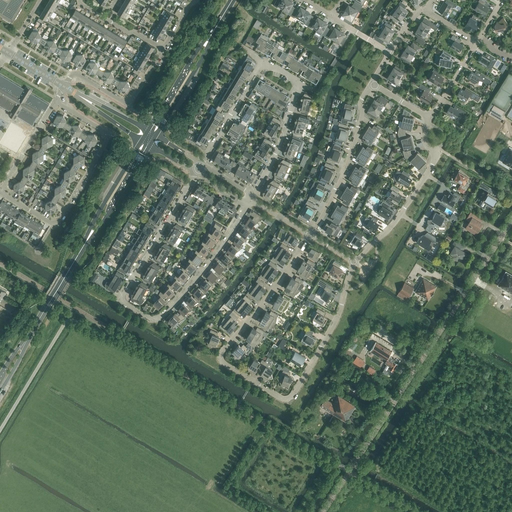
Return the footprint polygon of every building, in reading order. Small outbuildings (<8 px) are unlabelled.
[(0,0),(0,14),(3,16),(2,18),(10,23),(11,21),(13,22),(22,7),(20,6),(23,0),(0,0)] [(134,4),(127,0),(125,0),(123,4),(131,8),(134,4)] [(283,9),(288,0),(281,0),(281,1),(279,0),(276,0),(273,5),(277,8),(278,6),(283,9)] [(291,7),(293,3),(288,0),(283,9),(288,11),(286,13),(290,16),(295,9),(291,7)] [(364,4),(363,4),(365,0),(355,0),(357,0),(354,4),(361,8),(364,4)] [(444,2),(439,11),(446,15),(451,6),(454,8),(456,4),(449,0),(446,0),(445,2),(444,2)] [(486,2),(484,1),(482,0),(479,0),(478,2),(479,2),(475,9),(484,15),(488,8),(484,5),(486,2)] [(408,11),(404,8),(406,5),(400,1),(398,4),(398,5),(395,9),(404,16),(407,13),(406,13),(408,11)] [(45,7),(53,12),(56,7),(48,2),(45,7)] [(131,8),(123,4),(120,8),(128,13),(131,8)] [(359,12),(361,8),(354,4),(352,8),(348,5),(345,10),(356,17),(359,12)] [(53,12),(45,7),(43,12),(50,16),(53,12)] [(300,7),(298,11),(295,9),(290,16),(294,18),(295,16),(300,19),(305,10),(300,7)] [(117,13),(125,18),(128,13),(120,8),(117,13)] [(390,13),(391,14),(389,17),(394,21),(396,18),(400,21),(402,19),(404,16),(395,9),(394,8),(390,13)] [(75,10),(71,18),(76,20),(80,13),(75,10)] [(310,13),(305,10),(300,19),(305,22),(304,24),(308,26),(312,19),(313,17),(309,15),(310,13)] [(351,25),(353,21),(356,17),(345,10),(342,15),(346,17),(344,21),(351,25)] [(174,15),(166,11),(163,16),(171,20),(174,15)] [(40,17),(47,21),(50,16),(43,12),(40,17)] [(80,23),(85,15),(80,13),(76,20),(80,23)] [(85,26),(90,18),(85,15),(80,23),(85,26)] [(161,20),(168,25),(171,20),(163,16),(161,20)] [(476,26),(477,27),(481,21),(473,16),(471,19),(470,18),(464,27),(469,30),(469,29),(473,31),(476,26)] [(90,29),(94,21),(90,18),(85,26),(90,29)] [(318,18),(315,21),(312,19),(308,26),(311,28),(313,27),(317,29),(323,21),(318,18)] [(505,27),(508,26),(507,23),(503,18),(500,20),(499,23),(497,22),(494,26),(496,31),(498,31),(499,31),(501,32),(503,30),(503,29),(505,28),(505,27)] [(168,25),(161,20),(158,25),(165,29),(168,25)] [(94,32),(99,24),(94,21),(90,29),(94,32)] [(317,29),(316,32),(320,35),(321,34),(325,36),(329,30),(325,27),(328,24),(323,21),(317,29)] [(438,27),(428,21),(426,24),(422,22),(421,24),(420,24),(418,27),(428,33),(431,28),(436,31),(438,27)] [(394,31),(390,29),(392,26),(386,22),(384,25),(384,26),(381,31),(391,37),(393,33),(394,31)] [(99,24),(94,32),(99,34),(103,27),(99,24)] [(165,29),(158,25),(155,29),(163,34),(165,29)] [(103,27),(99,34),(103,37),(108,29),(103,27)] [(428,33),(418,27),(416,30),(417,30),(415,32),(417,33),(416,35),(418,37),(418,38),(416,41),(423,45),(425,42),(424,41),(425,38),(428,33)] [(329,39),(330,37),(334,40),(340,31),(335,28),(332,32),(329,30),(325,36),(329,39)] [(108,29),(103,37),(108,40),(113,32),(108,29)] [(152,34),(160,39),(163,34),(155,29),(152,34)] [(29,36),(32,42),(38,31),(32,31),(29,36)] [(41,37),(38,31),(32,42),(38,42),(39,42),(41,37)] [(338,44),(342,47),(346,40),(342,38),(345,34),(340,31),(334,40),(339,43),(338,44)] [(378,36),(376,34),(374,35),(372,38),(381,43),(383,39),(388,42),(389,40),(391,37),(381,31),(378,36)] [(113,32),(108,40),(113,43),(117,35),(113,32)] [(261,51),(262,51),(267,41),(269,38),(264,35),(261,34),(258,40),(260,41),(257,47),(256,47),(262,50),(261,51)] [(117,35),(113,43),(117,46),(122,38),(117,35)] [(459,52),(463,46),(457,42),(459,39),(453,35),(451,39),(454,41),(451,47),(459,52)] [(48,40),(41,37),(39,42),(45,45),(48,40)] [(122,49),(127,41),(122,38),(117,46),(122,49)] [(54,41),(48,40),(45,45),(44,46),(48,51),(54,41)] [(57,46),(54,41),(48,51),(54,51),(57,46)] [(267,41),(262,51),(267,54),(267,53),(271,48),(273,49),(276,44),(277,43),(274,42),(272,41),(267,41)] [(155,47),(147,43),(144,48),(152,52),(155,47)] [(279,46),(276,44),(273,49),(276,51),(272,56),(277,60),(283,51),(278,47),(279,46)] [(406,47),(404,50),(414,56),(417,51),(419,52),(421,48),(417,45),(416,46),(414,45),(412,47),(408,45),(407,47),(406,47)] [(63,50),(57,46),(54,51),(60,55),(63,50)] [(141,52),(149,57),(152,52),(144,48),(141,52)] [(69,50),(63,50),(60,55),(63,61),(69,50)] [(72,55),(69,50),(63,61),(69,61),(72,55)] [(402,53),(403,53),(401,55),(406,58),(404,61),(410,64),(411,61),(414,56),(404,50),(402,53)] [(446,67),(450,68),(451,67),(452,60),(450,60),(452,55),(443,50),(439,56),(440,57),(439,64),(446,66),(446,67)] [(289,52),(288,54),(283,51),(277,60),(283,63),(286,57),(288,59),(292,53),(289,52)] [(149,57),(141,52),(138,57),(146,62),(149,57)] [(293,57),(294,55),(292,53),(288,59),(291,60),(288,66),(287,66),(292,69),(298,60),(293,57)] [(73,60),(76,65),(83,55),(76,54),(73,60)] [(482,54),(478,61),(482,63),(481,65),(485,67),(486,66),(490,68),(494,62),(495,63),(497,60),(491,56),(489,59),(482,54)] [(86,60),(83,55),(76,65),(83,65),(86,67),(89,62),(88,60),(86,60)] [(146,62),(138,57),(135,61),(143,66),(146,62)] [(252,61),(247,57),(242,66),(249,70),(252,72),(254,70),(249,66),(252,61)] [(307,62),(304,61),(303,63),(298,60),(292,69),(293,70),(293,69),(298,72),(301,66),(304,68),(307,63),(307,62)] [(132,66),(140,71),(143,66),(135,61),(132,66)] [(96,62),(89,62),(86,67),(89,73),(96,62)] [(95,73),(96,73),(99,68),(96,62),(89,73),(95,73)] [(308,79),(315,67),(310,64),(310,63),(307,62),(307,63),(304,68),(306,69),(303,75),(308,78),(307,79),(308,79)] [(246,76),(247,76),(248,76),(246,75),(249,70),(242,66),(239,70),(246,75),(246,76)] [(320,70),(315,67),(308,79),(308,78),(313,82),(314,81),(313,81),(317,76),(320,77),(321,75),(323,77),(326,72),(321,69),(320,70)] [(96,73),(102,76),(105,71),(99,68),(96,73)] [(405,71),(400,68),(398,71),(394,68),(393,70),(392,70),(390,73),(400,79),(403,74),(404,74),(405,71)] [(443,78),(440,76),(442,73),(434,68),(432,72),(433,72),(429,79),(439,86),(443,78)] [(243,80),(244,81),(245,80),(244,79),(246,76),(246,75),(239,70),(236,75),(244,80),(243,80)] [(102,77),(105,82),(111,72),(105,71),(102,76),(102,77)] [(111,82),(114,77),(111,72),(105,82),(111,82)] [(471,72),(467,78),(472,81),(471,82),(475,84),(475,83),(476,83),(479,79),(483,81),(484,79),(489,83),(491,80),(480,73),(479,76),(471,72)] [(388,76),(389,77),(387,79),(392,81),(390,84),(396,87),(398,84),(397,84),(400,79),(390,73),(388,76)] [(49,104),(36,96),(31,93),(33,90),(26,86),(24,89),(0,74),(0,105),(10,112),(9,115),(15,119),(17,116),(32,125),(42,109),(45,111),(49,104)] [(240,85),(241,86),(242,85),(241,84),(243,80),(244,80),(236,75),(233,80),(241,84),(240,85)] [(111,82),(117,86),(120,81),(114,77),(111,82)] [(238,89),(240,85),(241,84),(233,80),(231,78),(228,83),(230,84),(238,89),(239,90),(239,89),(238,89)] [(117,86),(120,92),(127,81),(120,81),(117,86)] [(126,92),(129,87),(130,87),(127,81),(120,92),(126,92)] [(261,95),(262,93),(268,84),(262,81),(263,81),(260,85),(257,84),(253,90),(261,95)] [(235,94),(236,95),(236,94),(235,93),(238,89),(230,84),(228,89),(235,93),(235,94)] [(273,85),(272,87),(268,84),(262,93),(267,96),(273,87),(274,86),(273,85)] [(433,96),(428,93),(430,89),(421,84),(419,87),(424,90),(419,98),(428,104),(433,96)] [(278,90),(279,89),(278,88),(277,89),(273,87),(267,96),(272,99),(277,90),(278,90)] [(232,99),(233,99),(234,99),(232,98),(235,94),(235,93),(228,89),(226,88),(223,92),(232,98),(232,99)] [(458,94),(457,95),(461,98),(460,99),(464,101),(465,100),(466,101),(468,96),(472,99),(473,97),(478,100),(480,97),(470,91),(468,94),(461,89),(460,90),(459,90),(457,93),(458,94)] [(282,92),(283,91),(282,91),(281,92),(278,90),(277,90),(272,99),(276,101),(282,92)] [(231,103),(230,102),(232,99),(232,98),(223,92),(220,97),(230,103),(231,103)] [(282,92),(276,101),(275,103),(280,106),(279,108),(282,110),(285,112),(287,104),(286,103),(287,102),(284,100),(287,96),(282,92)] [(301,99),(301,100),(301,103),(310,105),(312,99),(312,95),(305,93),(304,94),(305,94),(304,97),(302,97),(301,97),(301,98),(300,98),(300,99),(301,99)] [(373,102),(371,105),(381,111),(384,106),(385,106),(388,100),(381,96),(377,101),(374,100),(373,102)] [(233,105),(231,103),(230,103),(220,97),(215,105),(217,106),(222,110),(226,104),(231,107),(233,105)] [(353,105),(344,102),(344,101),(338,99),(337,102),(344,103),(342,112),(354,115),(355,110),(354,110),(354,108),(353,108),(353,105)] [(246,103),(242,108),(252,114),(255,109),(257,111),(259,108),(252,103),(250,106),(246,103)] [(309,111),(310,105),(301,103),(300,106),(299,106),(299,107),(298,107),(298,108),(299,108),(299,109),(301,109),(301,110),(302,110),(301,113),(300,113),(308,115),(309,111)] [(369,108),(368,110),(372,113),(371,116),(376,119),(378,116),(381,111),(371,105),(369,108)] [(506,112),(494,105),(489,113),(501,120),(506,112)] [(209,112),(212,114),(212,115),(220,119),(223,121),(224,119),(219,115),(222,110),(217,106),(215,109),(212,107),(209,112)] [(450,106),(446,113),(451,115),(450,117),(454,119),(454,118),(455,118),(458,114),(461,116),(462,114),(464,115),(465,112),(459,108),(458,111),(450,106)] [(242,109),(239,114),(244,116),(242,119),(249,123),(253,115),(252,114),(242,108),(242,109)] [(410,113),(404,109),(402,116),(404,116),(402,122),(413,124),(414,120),(413,119),(414,118),(409,117),(409,113),(410,113)] [(352,120),(352,119),(354,115),(342,112),(339,121),(346,122),(347,119),(352,120)] [(54,121),(57,126),(63,116),(57,115),(54,121)] [(217,125),(218,124),(217,124),(220,119),(212,115),(209,119),(217,124),(216,125),(217,125)] [(57,126),(63,126),(66,121),(63,116),(57,126)] [(308,123),(309,119),(299,116),(300,117),(299,120),(298,119),(298,120),(296,119),(296,120),(295,120),(295,121),(295,122),(296,122),(295,125),(304,128),(304,127),(307,128),(309,124),(308,123)] [(280,126),(280,125),(278,125),(279,124),(278,124),(280,121),(281,121),(274,117),(272,120),(270,123),(269,125),(277,130),(278,128),(279,128),(280,127),(280,126)] [(214,129),(215,130),(215,129),(214,128),(216,125),(217,124),(209,119),(206,124),(214,128),(214,129)] [(63,126),(69,130),(72,125),(66,121),(63,126)] [(211,134),(212,135),(212,134),(211,133),(214,129),(214,128),(206,124),(204,122),(201,127),(211,133),(211,134)] [(230,127),(240,133),(242,130),(244,131),(247,126),(240,122),(238,125),(234,123),(234,122),(231,127),(230,127)] [(406,129),(411,130),(411,129),(413,124),(402,122),(401,127),(399,127),(398,133),(404,133),(406,129)] [(348,136),(349,131),(349,129),(344,128),(345,125),(339,123),(338,126),(340,127),(338,132),(338,133),(348,136)] [(27,134),(22,131),(22,130),(22,131),(17,128),(17,127),(12,124),(11,124),(12,125),(9,129),(8,129),(9,130),(6,134),(6,133),(6,134),(4,138),(3,138),(0,143),(0,144),(0,143),(5,146),(5,147),(6,147),(11,150),(10,150),(11,150),(16,153),(16,152),(19,148),(21,144),(22,144),(22,143),(24,139),(27,134),(28,134),(27,134)] [(69,130),(72,136),(79,125),(73,125),(72,125),(69,130)] [(72,136),(79,136),(82,131),(82,130),(79,125),(72,136)] [(267,128),(265,131),(263,134),(270,138),(270,137),(271,135),(272,135),(274,135),(274,136),(275,136),(275,135),(276,135),(276,134),(275,134),(275,133),(277,130),(269,125),(267,128)] [(294,135),(293,135),(301,138),(302,134),(304,128),(295,125),(294,128),(293,128),(292,129),(292,130),(293,131),(294,131),(294,132),(295,132),(294,135)] [(381,129),(382,127),(377,125),(376,126),(374,129),(369,126),(369,127),(368,127),(365,131),(375,136),(376,137),(381,129)] [(206,137),(209,139),(210,138),(209,137),(211,134),(211,133),(201,127),(198,132),(201,133),(206,136),(206,137)] [(242,135),(240,133),(230,127),(230,128),(227,133),(228,133),(233,137),(230,142),(235,145),(239,139),(239,140),(242,135)] [(79,136),(85,140),(88,135),(82,131),(79,136)] [(371,146),(376,137),(375,136),(365,131),(363,135),(364,135),(363,137),(367,139),(366,142),(371,146)] [(334,141),(340,143),(341,140),(346,141),(346,140),(347,140),(348,136),(338,133),(338,132),(336,132),(334,141)] [(187,133),(184,137),(190,141),(193,136),(187,133)] [(202,144),(206,137),(206,136),(201,133),(196,142),(201,145),(200,146),(205,150),(206,150),(205,149),(207,147),(202,144)] [(413,142),(412,137),(411,137),(411,136),(406,138),(404,133),(398,133),(399,140),(401,139),(403,145),(413,142)] [(85,140),(88,145),(94,134),(88,134),(88,135),(85,140)] [(97,140),(94,134),(88,145),(94,145),(97,140)] [(48,135),(42,138),(53,144),(53,138),(48,135)] [(288,144),(287,147),(296,150),(299,152),(303,140),(293,137),(291,142),(289,141),(288,141),(288,142),(287,142),(287,143),(288,143),(288,144)] [(42,144),(47,147),(53,144),(42,138),(42,144)] [(272,142),(265,138),(263,141),(261,144),(262,144),(260,147),(268,152),(270,149),(271,149),(272,148),(272,147),(271,147),(271,146),(270,146),(270,145),(269,145),(271,142),(272,142)] [(409,149),(414,148),(414,147),(414,146),(413,142),(403,145),(404,150),(403,151),(405,157),(410,154),(409,149)] [(339,145),(333,143),(330,152),(342,156),(343,152),(342,152),(343,150),(338,148),(339,145)] [(42,144),(39,150),(44,154),(47,147),(42,144)] [(267,154),(266,154),(268,152),(260,147),(258,145),(255,149),(255,150),(256,152),(255,155),(262,159),(261,159),(263,156),(264,156),(265,157),(266,157),(267,156),(267,155),(267,154)] [(284,151),(284,152),(285,152),(286,153),(287,154),(285,157),(285,156),(285,157),(292,160),(293,156),(296,150),(287,147),(286,150),(285,150),(284,150),(284,151)] [(369,147),(368,149),(363,147),(362,148),(359,152),(370,158),(375,150),(369,147)] [(511,148),(510,148),(503,161),(511,166),(511,148)] [(44,154),(39,150),(38,150),(33,153),(43,160),(44,154)] [(216,162),(219,164),(224,156),(221,154),(218,152),(216,150),(212,157),(215,158),(214,159),(215,159),(214,161),(214,162),(215,162),(215,163),(215,162),(216,162)] [(340,161),(342,156),(330,152),(326,161),(334,164),(334,163),(335,164),(336,161),(339,162),(339,160),(340,161)] [(357,156),(357,157),(361,160),(359,163),(365,166),(370,158),(359,152),(357,156)] [(38,163),(43,160),(33,153),(33,160),(38,163)] [(409,162),(411,161),(415,165),(422,157),(419,154),(418,154),(417,153),(414,157),(410,154),(405,157),(409,162)] [(84,163),(85,157),(79,154),(74,157),(84,163)] [(304,155),(300,165),(304,167),(308,156),(304,155)] [(224,156),(219,164),(224,167),(229,158),(224,156)] [(74,163),(79,166),(84,163),(74,157),(74,163)] [(426,168),(426,169),(422,166),(426,162),(425,161),(425,160),(422,157),(415,165),(419,169),(418,170),(423,175),(426,168)] [(234,162),(232,160),(229,158),(224,167),(227,168),(227,169),(226,169),(227,169),(227,170),(228,170),(229,170),(230,168),(230,169),(231,168),(233,169),(233,170),(237,163),(234,162)] [(291,167),(292,164),(283,159),(283,160),(284,160),(282,163),(281,163),(280,162),(279,162),(279,163),(278,163),(278,164),(279,165),(277,168),(286,172),(289,166),(291,167)] [(33,160),(29,166),(34,169),(38,163),(33,160)] [(246,166),(238,161),(237,163),(233,170),(236,171),(235,172),(236,172),(235,173),(235,174),(235,175),(236,175),(237,175),(240,176),(245,168),(246,166)] [(75,172),(79,166),(74,163),(70,169),(75,172)] [(334,177),(335,172),(335,171),(330,168),(332,165),(326,163),(322,171),(334,177)] [(34,169),(29,166),(23,169),(34,175),(34,169)] [(355,168),(352,172),(363,178),(368,170),(362,167),(360,170),(356,167),(355,168)] [(245,168),(240,176),(245,179),(250,171),(245,168)] [(274,173),(275,173),(276,174),(277,175),(275,178),(275,177),(274,177),(282,181),(283,178),(286,172),(277,168),(276,171),(275,171),(274,171),(274,172),(274,173)] [(23,169),(23,175),(24,175),(29,178),(34,175),(23,169)] [(75,173),(75,172),(70,169),(65,172),(75,179),(75,173)] [(161,174),(169,179),(171,180),(173,176),(162,170),(161,169),(160,169),(160,170),(159,170),(156,176),(159,178),(161,174)] [(408,178),(408,177),(410,174),(403,170),(401,173),(398,171),(393,179),(407,187),(411,181),(408,178)] [(464,175),(459,170),(457,174),(457,175),(457,176),(456,176),(455,178),(455,179),(462,183),(458,190),(464,193),(468,187),(464,184),(466,181),(467,182),(469,179),(468,178),(464,175)] [(253,173),(250,171),(245,179),(248,181),(248,182),(248,183),(249,183),(250,183),(250,182),(251,181),(252,181),(254,182),(254,183),(258,176),(256,174),(253,173)] [(331,181),(334,177),(322,171),(318,180),(324,183),(325,180),(330,182),(331,181)] [(64,179),(69,182),(70,182),(75,179),(65,172),(64,179)] [(350,176),(349,177),(354,180),(352,183),(358,186),(363,178),(352,172),(350,176)] [(24,175),(20,181),(25,184),(29,178),(24,175)] [(166,184),(169,186),(177,190),(179,188),(180,188),(180,187),(181,187),(181,186),(180,186),(180,185),(179,185),(181,181),(173,176),(171,180),(169,179),(166,184)] [(65,188),(69,182),(64,179),(61,185),(65,188)] [(268,185),(266,188),(275,193),(278,188),(278,187),(280,184),(273,180),(273,181),(272,184),(271,183),(271,184),(269,183),(268,183),(268,184),(267,184),(267,185),(268,185)] [(25,184),(20,181),(14,184),(25,191),(25,184)] [(314,181),(310,189),(313,190),(316,192),(324,196),(326,192),(325,192),(326,190),(321,188),(323,185),(317,182),(314,181)] [(14,184),(14,191),(19,194),(25,191),(14,184)] [(66,188),(65,188),(61,185),(55,188),(66,194),(66,188)] [(191,192),(192,192),(193,193),(196,195),(199,196),(204,188),(201,187),(201,186),(201,185),(200,185),(199,185),(198,187),(195,185),(191,192)] [(400,190),(392,185),(389,191),(391,192),(385,201),(392,205),(394,202),(397,204),(398,203),(400,200),(399,200),(402,196),(398,193),(400,190)] [(177,190),(169,186),(166,190),(174,195),(177,190)] [(346,187),(343,191),(353,197),(356,192),(357,193),(359,190),(354,186),(352,189),(347,186),(346,187)] [(479,204),(478,205),(484,209),(487,204),(492,207),(494,203),(493,203),(495,201),(496,201),(498,198),(494,196),(496,193),(495,192),(493,191),(493,190),(489,187),(487,191),(488,192),(482,201),(482,200),(479,204)] [(55,188),(55,192),(55,194),(60,197),(66,194),(55,188)] [(204,188),(199,196),(204,199),(209,191),(204,188)] [(263,192),(263,193),(265,194),(264,194),(265,195),(263,198),(263,197),(269,202),(271,199),(275,193),(266,188),(265,191),(264,191),(263,191),(263,192)] [(174,195),(166,190),(164,194),(172,199),(174,195)] [(313,190),(308,199),(314,202),(316,199),(320,201),(321,200),(322,200),(324,196),(316,192),(313,190)] [(212,193),(209,191),(204,199),(207,201),(206,201),(209,203),(212,204),(216,197),(213,196),(214,194),(214,193),(213,193),(213,192),(212,192),(212,193)] [(343,191),(343,192),(341,195),(342,196),(341,197),(345,200),(344,202),(349,206),(351,203),(350,202),(353,197),(343,191)] [(451,207),(455,201),(456,202),(460,196),(454,193),(453,195),(449,192),(447,196),(444,195),(441,201),(451,207)] [(55,194),(51,200),(56,203),(60,197),(55,194)] [(172,199),(164,194),(161,199),(169,204),(172,199)] [(220,198),(219,199),(216,197),(212,204),(214,206),(217,208),(217,207),(220,209),(225,201),(222,199),(222,198),(221,197),(220,198)] [(169,204),(161,199),(158,203),(166,208),(169,204)] [(51,200),(46,203),(56,210),(56,204),(56,203),(51,200)] [(225,201),(220,209),(225,212),(230,204),(225,201)] [(315,211),(316,210),(311,207),(313,204),(307,201),(303,209),(304,210),(314,215),(316,211),(315,211)] [(391,214),(391,213),(392,211),(388,209),(390,205),(383,201),(381,205),(380,204),(376,210),(378,212),(377,213),(387,219),(388,217),(389,217),(391,214)] [(46,203),(46,210),(51,213),(56,210),(46,203)] [(166,208),(158,203),(156,207),(164,212),(166,208)] [(440,203),(437,208),(443,212),(446,207),(440,203)] [(7,204),(2,211),(7,214),(11,207),(7,204)] [(233,206),(230,204),(225,212),(228,214),(230,216),(233,217),(237,210),(234,208),(235,207),(235,206),(234,205),(233,205),(233,206)] [(183,210),(182,213),(190,218),(193,212),(195,209),(188,205),(186,208),(185,208),(184,207),(183,208),(183,209),(183,210)] [(337,206),(334,210),(345,216),(350,208),(344,205),(342,208),(338,205),(337,206)] [(11,207),(7,214),(11,217),(16,209),(11,207)] [(164,212),(156,207),(153,212),(161,217),(164,212)] [(16,209),(11,217),(16,220),(20,212),(16,209)] [(304,210),(303,209),(298,217),(303,220),(305,217),(310,220),(310,219),(311,219),(314,215),(304,210)] [(246,219),(243,223),(248,226),(251,228),(263,217),(251,210),(249,214),(254,217),(252,219),(249,217),(248,220),(246,219)] [(332,214),(331,216),(336,218),(334,221),(340,225),(345,216),(334,210),(332,214)] [(20,212),(16,220),(14,222),(19,225),(25,215),(20,212)] [(151,214),(148,220),(155,224),(157,221),(158,222),(159,222),(160,221),(160,220),(159,220),(161,217),(153,212),(151,215),(151,214)] [(444,218),(440,215),(440,214),(438,214),(435,212),(433,217),(432,219),(435,220),(433,224),(439,228),(439,227),(445,227),(445,223),(442,221),(444,218)] [(476,234),(482,224),(475,219),(477,216),(471,212),(468,218),(471,220),(468,225),(467,226),(473,230),(472,232),(476,234)] [(178,217),(179,218),(180,218),(178,222),(185,226),(186,223),(187,223),(190,218),(182,213),(180,215),(179,215),(178,215),(178,216),(178,217)] [(25,215),(19,225),(24,228),(25,225),(30,218),(25,215)] [(366,225),(365,227),(374,232),(379,225),(376,223),(378,220),(373,217),(371,220),(366,217),(364,220),(364,222),(364,224),(366,225)] [(30,218),(25,225),(30,228),(34,221),(30,218)] [(34,231),(39,223),(34,221),(30,228),(34,231)] [(219,239),(222,235),(220,234),(221,231),(219,230),(222,225),(216,221),(211,234),(215,236),(214,236),(219,239)] [(147,222),(145,225),(143,227),(144,227),(142,230),(150,235),(152,232),(153,232),(154,232),(154,231),(154,230),(153,230),(152,229),(154,226),(147,222)] [(34,231),(34,232),(33,234),(37,237),(39,234),(41,236),(45,230),(42,228),(44,226),(39,223),(34,231)] [(334,235),(334,234),(336,236),(341,228),(333,223),(331,226),(327,223),(326,224),(322,228),(325,231),(326,230),(334,235)] [(171,229),(172,229),(170,232),(178,237),(182,231),(183,228),(176,224),(174,228),(173,227),(172,227),(171,227),(171,228),(171,229)] [(240,228),(237,232),(242,235),(245,237),(254,229),(251,228),(248,226),(246,228),(244,227),(242,229),(240,228)] [(137,233),(139,235),(147,239),(150,235),(142,230),(139,229),(137,233)] [(167,237),(168,238),(166,241),(173,245),(175,242),(178,237),(170,232),(168,235),(167,234),(167,235),(166,235),(166,236),(167,237)] [(213,248),(216,244),(213,243),(215,240),(213,239),(214,236),(215,236),(211,234),(209,232),(205,242),(205,243),(208,245),(210,246),(213,248)] [(298,239),(287,232),(286,232),(286,233),(285,238),(283,242),(289,245),(291,242),(295,245),(298,239)] [(353,245),(358,247),(358,246),(359,247),(362,241),(361,240),(362,239),(361,238),(363,235),(357,232),(355,235),(355,234),(350,241),(354,243),(353,245)] [(137,239),(145,244),(147,239),(139,235),(137,239)] [(234,237),(231,241),(236,244),(239,246),(245,241),(247,243),(250,241),(248,239),(245,237),(242,235),(240,238),(238,236),(236,238),(234,237)] [(438,239),(431,235),(429,238),(423,235),(418,238),(419,238),(416,242),(421,245),(421,246),(423,247),(424,247),(429,249),(431,246),(432,246),(434,242),(435,243),(436,243),(435,242),(438,239)] [(134,243),(142,248),(145,244),(137,239),(134,243)] [(205,243),(205,242),(203,241),(199,251),(202,254),(204,255),(206,257),(209,253),(207,252),(209,249),(208,249),(210,246),(208,245),(205,243)] [(462,251),(463,249),(461,248),(463,245),(455,241),(452,246),(454,248),(451,253),(454,255),(453,257),(457,259),(458,258),(461,260),(462,258),(463,258),(465,255),(464,254),(465,253),(462,251)] [(132,248),(140,253),(142,248),(134,243),(132,248)] [(160,248),(158,251),(167,256),(170,251),(170,250),(172,248),(165,243),(163,247),(161,246),(160,246),(160,247),(159,247),(159,248),(160,248)] [(288,247),(282,243),(280,246),(276,250),(275,250),(278,252),(286,258),(290,252),(286,250),(288,247)] [(228,246),(225,250),(229,253),(230,253),(233,255),(242,248),(239,246),(236,244),(234,247),(231,245),(230,247),(228,246)] [(312,255),(311,258),(310,258),(317,262),(318,259),(317,258),(320,253),(311,247),(308,253),(312,255)] [(129,252),(137,257),(140,253),(132,248),(129,252)] [(199,251),(196,249),(192,260),(195,262),(199,266),(202,262),(200,260),(202,258),(204,255),(202,254),(199,251)] [(155,256),(157,257),(154,260),(161,265),(163,262),(167,256),(158,251),(157,254),(156,254),(155,254),(155,255),(155,256)] [(126,256),(134,261),(137,257),(129,252),(126,256)] [(272,259),(277,263),(278,263),(277,263),(279,260),(283,263),(286,258),(278,252),(275,257),(274,256),(272,259)] [(221,254),(218,258),(223,262),(226,264),(236,257),(233,255),(230,253),(229,253),(228,255),(225,254),(223,256),(221,254)] [(121,260),(132,266),(134,261),(126,256),(124,255),(121,260)] [(192,274),(195,271),(193,269),(195,267),(193,265),(195,262),(192,260),(190,258),(185,268),(188,271),(192,274)] [(130,269),(132,266),(121,260),(121,259),(120,260),(118,263),(118,264),(120,265),(120,266),(118,269),(125,273),(127,270),(129,271),(130,271),(130,270),(131,270),(131,269),(130,269)] [(309,260),(308,263),(304,260),(300,266),(309,271),(312,266),(313,267),(315,263),(309,260)] [(264,268),(263,267),(263,268),(274,276),(278,270),(274,268),(276,265),(276,266),(276,265),(270,261),(268,264),(264,268)] [(338,268),(340,265),(334,261),(332,265),(333,266),(329,272),(332,274),(331,275),(332,277),(336,279),(337,279),(338,277),(339,278),(340,276),(341,276),(341,275),(342,275),(342,274),(342,273),(343,271),(338,268)] [(220,273),(229,266),(226,264),(223,262),(221,264),(219,262),(217,265),(215,263),(212,267),(216,270),(217,270),(220,273)] [(153,263),(151,266),(150,265),(149,265),(148,265),(148,266),(148,267),(148,268),(147,270),(155,275),(158,270),(160,267),(153,263)] [(185,283),(188,279),(186,277),(188,275),(186,273),(188,271),(185,268),(183,266),(181,269),(180,269),(178,269),(177,270),(177,271),(178,273),(179,273),(179,274),(178,276),(181,279),(185,283)] [(312,273),(309,271),(300,266),(297,271),(301,273),(300,276),(299,276),(305,280),(307,277),(312,273)] [(263,268),(261,274),(259,277),(265,281),(266,281),(265,280),(267,278),(271,281),(274,276),(263,268)] [(143,275),(144,275),(145,276),(143,280),(150,284),(152,281),(155,275),(147,270),(145,273),(144,273),(143,273),(143,274),(143,275)] [(208,271),(205,275),(210,279),(213,281),(222,275),(220,273),(217,270),(216,270),(215,273),(212,271),(210,273),(208,271)] [(123,280),(122,279),(124,275),(117,271),(115,274),(112,280),(120,285),(122,282),(123,282),(124,282),(124,281),(124,280),(123,280)] [(511,294),(511,274),(506,271),(497,285),(511,294)] [(178,291),(181,287),(179,286),(181,283),(179,281),(181,279),(178,276),(176,274),(171,284),(174,287),(178,291)] [(302,284),(304,281),(297,277),(297,278),(296,280),(292,278),(289,283),(297,288),(298,288),(300,290),(301,290),(304,285),(302,284)] [(415,292),(428,300),(437,287),(423,278),(415,292)] [(201,280),(198,284),(203,287),(206,290),(215,283),(213,281),(210,279),(208,281),(205,279),(203,282),(201,280)] [(264,283),(258,279),(256,281),(257,282),(253,287),(262,293),(265,288),(262,285),(263,283),(264,283)] [(106,288),(107,288),(114,293),(116,289),(117,290),(118,290),(119,290),(119,289),(119,288),(118,288),(120,285),(112,280),(110,283),(107,282),(106,283),(105,284),(105,285),(105,286),(105,287),(106,288)] [(136,287),(137,287),(135,290),(143,295),(147,289),(148,286),(142,282),(139,285),(138,285),(138,284),(137,284),(137,285),(136,285),(136,286),(136,287)] [(170,299),(174,296),(172,294),(174,292),(172,289),(174,287),(171,284),(169,282),(163,292),(170,299)] [(287,293),(294,297),(295,294),(300,290),(301,290),(300,290),(298,288),(297,288),(289,283),(285,288),(289,291),(288,294),(287,293)] [(404,283),(397,295),(406,301),(414,288),(404,283)] [(8,290),(0,284),(0,295),(3,297),(8,290)] [(249,291),(246,294),(252,298),(253,298),(252,298),(254,295),(258,298),(262,293),(253,287),(251,285),(250,285),(251,285),(249,291)] [(331,289),(326,286),(324,289),(325,290),(321,296),(325,299),(325,300),(325,301),(325,302),(326,302),(326,303),(327,303),(328,303),(329,302),(330,300),(332,301),(334,296),(331,294),(332,293),(330,292),(331,289)] [(194,288),(191,292),(196,296),(199,298),(208,292),(206,290),(203,287),(201,290),(198,288),(196,290),(194,288)] [(132,295),(133,296),(131,299),(138,303),(139,304),(140,304),(141,304),(142,303),(143,302),(143,301),(144,300),(142,298),(143,295),(135,290),(133,293),(133,292),(132,292),(132,293),(131,293),(131,294),(132,294),(132,295)] [(159,311),(165,305),(163,303),(165,301),(163,299),(165,296),(160,291),(155,301),(155,302),(154,303),(158,307),(157,308),(159,311)] [(288,307),(289,301),(291,298),(285,294),(285,295),(284,297),(279,295),(276,300),(288,307)] [(187,296),(184,300),(188,304),(191,306),(201,300),(199,298),(196,296),(194,298),(191,296),(189,298),(187,296)] [(238,302),(237,301),(237,302),(248,310),(252,305),(248,302),(250,300),(251,301),(251,300),(245,296),(243,298),(238,302)] [(287,307),(288,308),(288,307),(276,300),(273,306),(277,308),(276,311),(275,310),(275,311),(281,315),(283,311),(287,307)] [(235,308),(233,310),(239,315),(239,314),(240,312),(244,315),(248,310),(237,302),(238,302),(235,308)] [(180,304),(177,308),(184,315),(194,308),(191,306),(188,304),(186,306),(184,304),(182,306),(180,304)] [(327,318),(322,315),(324,312),(318,308),(316,311),(317,312),(313,319),(313,320),(313,321),(313,322),(313,323),(313,324),(314,324),(314,325),(315,325),(317,322),(323,325),(327,318)] [(275,324),(276,318),(278,315),(272,311),(272,312),(271,314),(267,312),(263,317),(275,324)] [(179,314),(178,312),(176,314),(175,313),(173,315),(171,314),(168,317),(170,319),(168,320),(173,325),(175,323),(175,324),(186,318),(180,312),(179,314)] [(235,319),(237,317),(232,312),(229,315),(230,316),(226,320),(234,327),(238,322),(235,319)] [(270,328),(274,324),(275,324),(263,317),(260,322),(264,325),(263,327),(262,327),(270,333),(272,329),(270,328)] [(226,320),(224,318),(221,324),(219,326),(225,331),(224,331),(226,328),(230,332),(234,327),(226,320)] [(391,324),(385,333),(394,338),(399,342),(405,333),(391,324)] [(261,340),(263,334),(265,331),(258,328),(257,331),(253,328),(250,334),(261,341),(262,341),(261,340)] [(306,343),(306,342),(312,346),(316,339),(315,338),(315,337),(311,336),(313,331),(307,329),(306,333),(301,339),(302,340),(302,341),(302,342),(302,343),(303,343),(304,343),(305,343),(306,343)] [(219,337),(216,336),(218,333),(211,330),(209,333),(212,335),(210,340),(207,341),(209,346),(212,345),(215,346),(215,347),(219,337)] [(256,345),(261,341),(250,334),(246,339),(250,341),(249,344),(248,344),(255,348),(256,345)] [(385,361),(386,361),(389,356),(391,352),(376,342),(370,351),(372,352),(379,357),(385,361)] [(235,358),(240,358),(245,352),(249,356),(253,348),(248,345),(246,347),(244,345),(241,347),(239,345),(232,353),(232,354),(232,353),(235,355),(235,358)] [(305,358),(293,350),(290,353),(293,355),(288,364),(293,367),(295,363),(300,366),(302,363),(305,358)] [(395,360),(389,356),(386,361),(385,361),(384,362),(387,364),(384,370),(389,373),(391,370),(394,372),(398,364),(394,362),(395,360)] [(260,376),(261,376),(261,375),(264,377),(264,380),(270,379),(269,376),(272,370),(269,369),(272,365),(268,363),(271,359),(268,357),(265,362),(261,368),(264,369),(260,376)] [(352,362),(361,367),(364,362),(356,357),(352,362)] [(255,372),(259,366),(261,368),(265,362),(262,360),(260,363),(254,359),(251,365),(248,366),(249,371),(252,370),(255,372)] [(370,366),(366,371),(373,375),(376,370),(370,366)] [(288,387),(292,377),(289,376),(290,373),(283,370),(282,374),(285,375),(283,381),(280,382),(282,387),(285,385),(288,387)] [(325,399),(320,406),(334,414),(344,399),(338,396),(333,404),(325,399)] [(346,422),(355,407),(344,399),(334,414),(346,422)]
